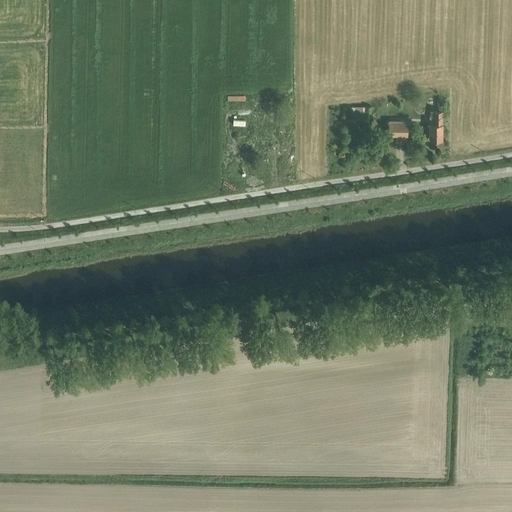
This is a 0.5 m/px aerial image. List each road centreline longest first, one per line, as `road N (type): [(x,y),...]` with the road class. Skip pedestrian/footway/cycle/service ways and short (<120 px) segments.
road 1 (unclassified): [(511,169),(0,248)]
road 2 (unclassified): [(0,229),(511,154)]
